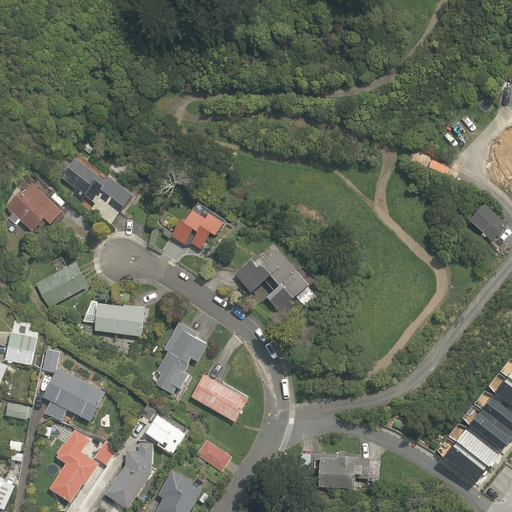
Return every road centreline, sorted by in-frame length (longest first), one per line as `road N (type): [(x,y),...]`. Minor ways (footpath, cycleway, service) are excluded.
road 1 (residential): [(274,419),(406,388),(511,265)]
road 2 (residential): [(274,419),(271,371),(249,330),(154,263),(122,256)]
